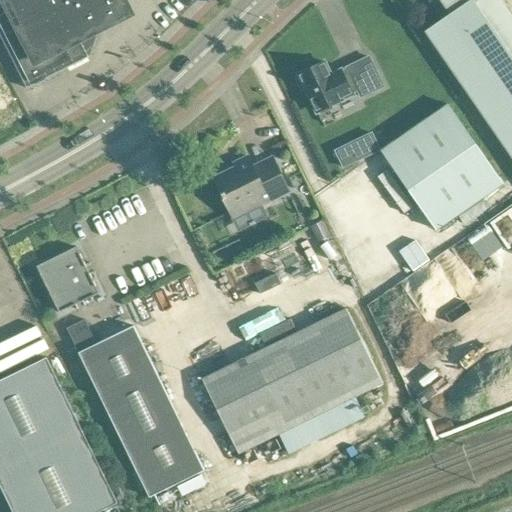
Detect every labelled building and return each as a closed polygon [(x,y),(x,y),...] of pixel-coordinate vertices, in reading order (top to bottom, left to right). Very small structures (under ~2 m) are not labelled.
[(0,36),(26,89),(88,58),(98,28),(127,13),(120,0),(6,0),(8,4),(0,7),(0,36)] [(511,13),(503,0),(474,0),(453,15),(428,33),(511,154),(511,13)] [(442,0),(453,15),(474,0),(442,0)] [(383,87),(369,57),(347,68),(361,97),(383,87)] [(305,89),(317,113),(353,95),(341,71),(330,76),(324,62),(299,75),(300,78),(296,80),(301,91),(305,89)] [(503,184),(448,105),(381,151),(436,230),(503,184)] [(379,150),(371,134),(363,137),(371,154),(379,150)] [(356,161),(348,145),(335,151),(343,167),(356,161)] [(289,192),(269,150),(268,151),(272,159),(254,167),(248,157),(234,164),(236,168),(217,177),(224,193),(221,194),(237,226),(231,213),(258,200),(261,205),(289,192)] [(478,237),(486,262),(509,254),(501,229),(478,237)] [(86,242),(37,267),(59,313),(99,293),(87,269),(97,264),(98,266),(100,264),(88,239),(85,241),(86,242)] [(184,251),(173,256),(183,277),(194,272),(184,251)] [(130,302),(137,299),(128,279),(120,282),(130,302)] [(383,383),(346,309),(202,380),(238,454),(383,383)] [(149,497),(204,471),(133,326),(79,353),(149,497)] [(215,335),(195,343),(201,357),(221,349),(215,335)] [(99,511),(118,503),(47,358),(0,380),(0,485),(13,511),(99,511)]
